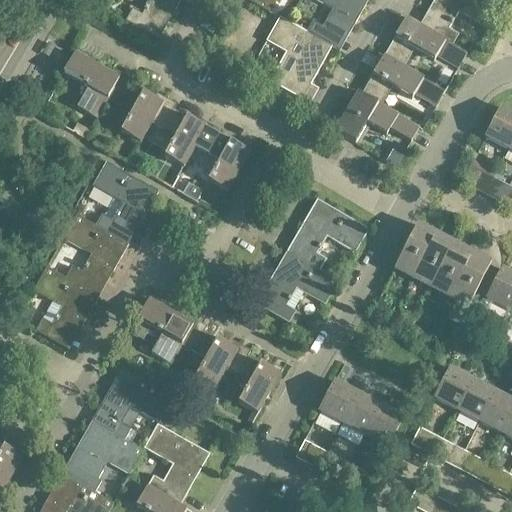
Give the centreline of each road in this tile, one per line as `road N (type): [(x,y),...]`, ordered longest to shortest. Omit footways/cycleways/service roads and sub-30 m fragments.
road 1 (residential): [(75,388),(140,285),(189,276),(205,263),(267,151)]
road 2 (residential): [(252,460),(393,225)]
road 3 (residential): [(292,165),(396,0)]
road 4 (unknown): [(189,276),(298,383)]
road 5 (residential): [(412,197),(472,100),(499,78)]
road 6 (residential): [(377,511),(393,479),(420,474),(483,511)]
road 7 (residential): [(155,75),(267,151)]
